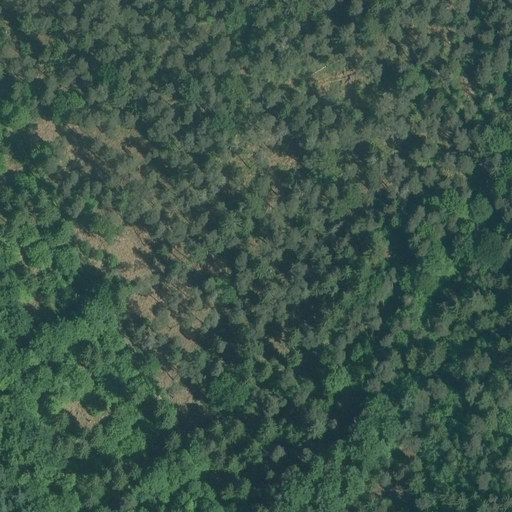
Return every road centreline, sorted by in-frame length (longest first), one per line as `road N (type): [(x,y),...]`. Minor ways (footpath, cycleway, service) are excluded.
road 1 (track): [(94,511),(511,179)]
road 2 (track): [(0,112),(215,511)]
